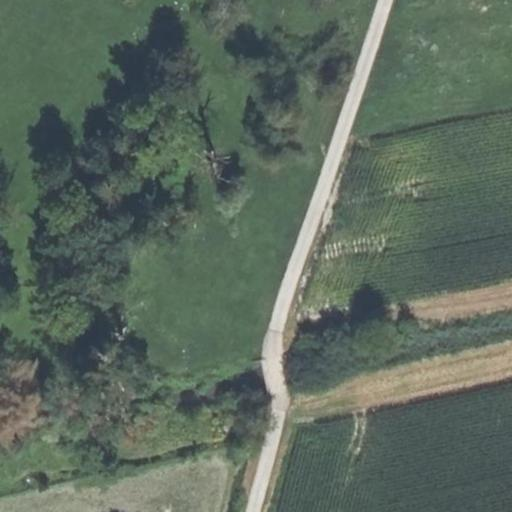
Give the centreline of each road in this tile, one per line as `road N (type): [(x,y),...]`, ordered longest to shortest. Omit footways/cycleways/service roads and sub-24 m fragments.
road 1 (unclassified): [(271,353),(386,0)]
road 2 (unclassified): [(271,353),(280,420),(255,511)]
